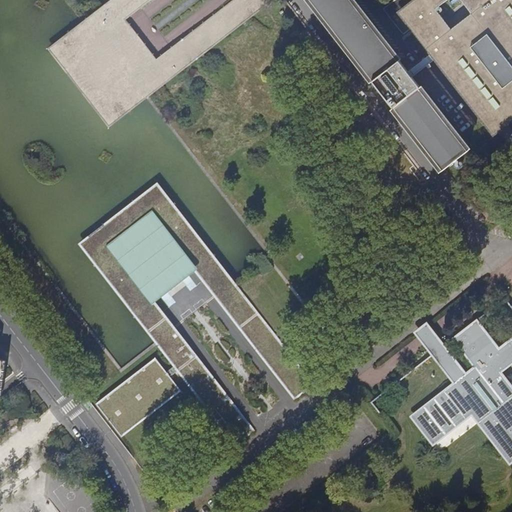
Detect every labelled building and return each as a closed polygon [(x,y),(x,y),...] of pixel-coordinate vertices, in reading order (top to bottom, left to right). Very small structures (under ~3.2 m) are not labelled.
[(109,0),(85,18),(47,48),(109,128),(148,98),(272,0),(310,0),(443,170),(469,150),(352,0),(109,0)] [(511,0),(414,0),(413,1),(412,0),(395,0),(383,9),(403,35),(410,29),(493,136),(511,121),(511,0)] [(215,420),(236,445),(254,431),(155,302),(196,271),(295,399),(314,384),(279,340),(233,280),(156,183),(79,244),(155,343),(174,366),(166,372),(158,361),(99,407),(101,410),(121,434),(179,388),(170,377),(181,369),(218,417),(215,420)] [(476,369),(468,375),(466,377),(463,373),(453,380),(457,384),(455,386),(416,416),(433,439),(473,408),(511,456),(511,389),(498,372),(511,361),(511,338),(497,350),(475,321),(453,338),(476,369)] [(414,333),(455,386),(457,384),(453,380),(463,373),(466,377),(468,375),(427,322),(414,333)]
